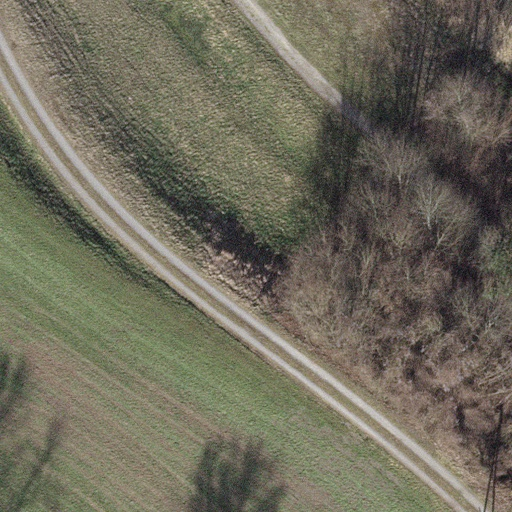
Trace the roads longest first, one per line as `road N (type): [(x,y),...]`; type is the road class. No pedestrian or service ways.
road 1 (track): [(474,511),(406,446),(168,267),(60,153),(0,53)]
road 2 (track): [(247,0),(310,73),(511,262)]
